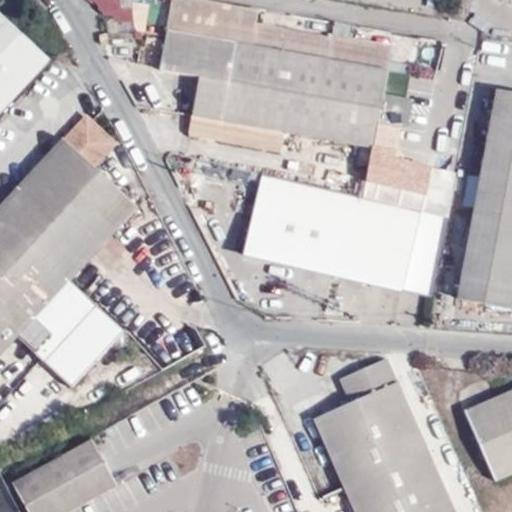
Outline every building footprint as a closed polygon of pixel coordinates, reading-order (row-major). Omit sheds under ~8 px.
[(90,0),(90,14),(116,15),(116,0),(90,0)] [(277,153),(282,132),(327,141),(341,65),(386,73),(390,47),(328,35),(327,40),(255,29),(257,9),(210,0),(181,0),(167,68),(201,76),(188,135),(277,153)] [(0,115),(50,61),(0,13),(0,115)] [(372,148),(383,92),(386,73),(341,65),(327,141),(372,148)] [(403,95),(407,77),(386,73),(383,92),(403,95)] [(457,300),(511,309),(511,94),(496,91),(457,300)] [(92,166),(111,144),(90,124),(70,145),(64,140),(0,209),(0,357),(18,338),(72,389),(123,332),(70,282),(137,208),(92,166)] [(263,177),(244,257),(278,265),(357,283),(431,300),(448,219),(364,199),(363,199),(283,181),(263,177)] [(352,511),(452,511),(385,360),(338,381),(349,405),(311,421),(352,511)] [(511,391),(465,412),(495,482),(511,474),(511,391)] [(27,511),(70,511),(117,486),(92,441),(14,485),(27,511)]
